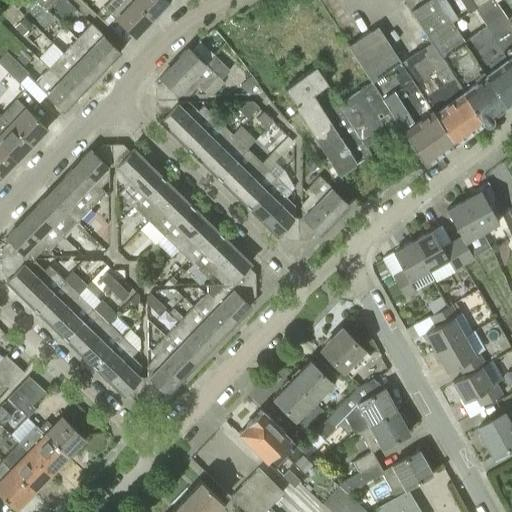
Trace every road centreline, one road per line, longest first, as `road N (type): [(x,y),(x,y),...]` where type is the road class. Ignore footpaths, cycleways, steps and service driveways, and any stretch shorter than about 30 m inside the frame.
road 1 (residential): [(345,252),(489,511)]
road 2 (residential): [(307,284),(112,90)]
road 3 (residential): [(307,284),(156,459)]
road 4 (residential): [(156,459),(0,297)]
road 5 (residential): [(511,125),(345,252)]
road 6 (residential): [(0,205),(112,90)]
road 7 (residential): [(112,90),(208,0)]
